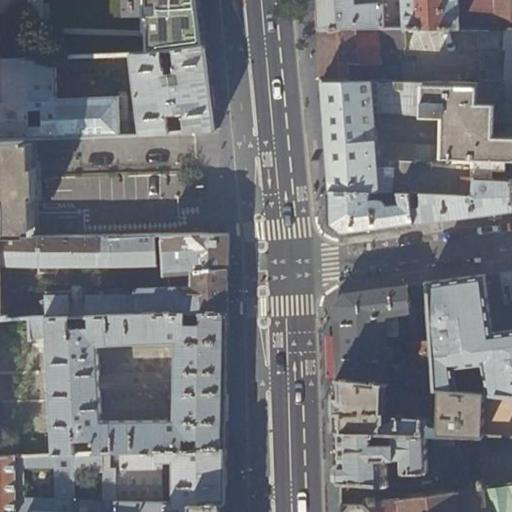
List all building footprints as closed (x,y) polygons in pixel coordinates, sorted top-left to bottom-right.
[(151,31),(151,53),(152,53),(163,51),(175,49),(206,45),(200,0),(149,0),(150,6),(147,6),(148,31),(151,31)] [(511,0),(317,0),(320,29),(355,26),(356,27),(386,27),(384,3),(383,3),(382,0),(405,0),(407,22),(392,22),(392,27),(511,27),(511,0)] [(511,27),(392,27),(386,27),(356,27),(355,26),(320,29),(322,55),(323,81),(325,80),(349,78),(350,78),(349,63),(382,63),(399,59),(405,59),(405,53),(411,53),(411,48),(425,48),(425,47),(459,47),(459,49),(503,49),(501,82),(481,82),(481,83),(479,102),(511,102),(511,27)] [(132,54),(136,133),(168,132),(167,115),(183,114),(184,131),(216,130),(211,86),(206,45),(175,49),(176,65),(164,66),(163,51),(152,53),(151,53),(132,54)] [(128,91),(120,91),(120,96),(58,99),(56,57),(3,59),(4,101),(0,101),(0,139),(30,138),(130,134),(128,91)] [(349,78),(325,80),(325,82),(328,136),(331,189),(332,190),(411,193),(475,194),(477,159),(446,158),(445,157),(438,157),(439,138),(383,137),(385,157),(380,158),(375,103),(424,106),(424,82),(349,80),(349,78)] [(481,83),(424,82),(424,106),(446,106),(445,157),(446,158),(477,159),(511,161),(511,102),(479,102),(481,83)] [(30,141),(30,138),(0,139),(0,238),(33,237),(33,234),(40,234),(39,197),(44,197),(43,166),(38,166),(37,142),(30,141)] [(511,170),(511,161),(477,159),(475,194),(411,193),(415,224),(464,217),(511,210),(511,177),(495,177),(496,169),(511,170)] [(411,193),(332,190),(332,206),(333,224),(344,234),(375,229),(415,224),(411,193)] [(155,235),(33,237),(0,238),(0,319),(3,320),(2,265),(30,267),(158,265),(158,273),(164,273),(164,272),(194,270),(194,287),(17,294),(17,319),(27,319),(47,318),(69,317),(90,317),(186,312),(201,312),(228,311),(229,311),(229,290),(229,251),(229,234),(155,235)] [(500,272),(504,304),(511,302),(511,270),(509,271),(500,272)] [(511,330),(492,333),(485,274),(428,282),(433,341),(437,389),(440,389),(459,391),(456,368),(483,364),(487,394),(511,396),(511,330)] [(337,379),(387,384),(389,384),(388,360),(393,360),(392,347),(388,347),(387,338),(399,337),(399,322),(412,320),(408,287),(409,287),(409,285),(384,288),(344,293),(335,305),(336,345),(337,379)] [(186,312),(90,317),(90,329),(69,330),(69,317),(47,318),(48,337),(54,455),(76,454),(75,442),(96,441),(96,453),(184,450),(184,440),(189,441),(189,430),(199,430),(199,449),(226,448),(227,382),(228,311),(201,312),(201,322),(186,322),(186,312)] [(47,318),(27,319),(28,341),(32,341),(31,337),(48,337),(47,318)] [(414,387),(437,389),(433,341),(411,343),(414,387)] [(387,397),(387,384),(337,379),(338,404),(339,431),(367,432),(390,433),(427,434),(433,435),(454,436),(484,437),(486,394),(459,391),(440,389),(438,423),(434,423),(430,418),(394,415),(395,397),(387,397)] [(367,445),(367,432),(339,431),(339,455),(340,481),(388,485),(387,459),(401,458),(402,474),(428,473),(427,434),(390,433),(390,444),(367,445)] [(454,446),(454,436),(433,435),(433,446),(454,446)] [(199,449),(184,450),(96,453),(76,454),(54,455),(37,455),(0,456),(0,511),(192,511),(193,504),(225,503),(226,503),(226,476),(226,448),(199,449)] [(511,511),(511,451),(481,456),(485,478),(476,480),(477,488),(435,493),(436,495),(423,496),(423,494),(407,496),(407,498),(377,501),(377,500),(377,499),(376,498),(375,497),(374,496),(373,496),(371,495),(370,495),(369,495),(368,496),(367,497),(366,498),(365,499),(365,501),(365,502),(341,504),(341,511),(511,511)] [(224,511),(225,503),(193,504),(192,511),(224,511)]
